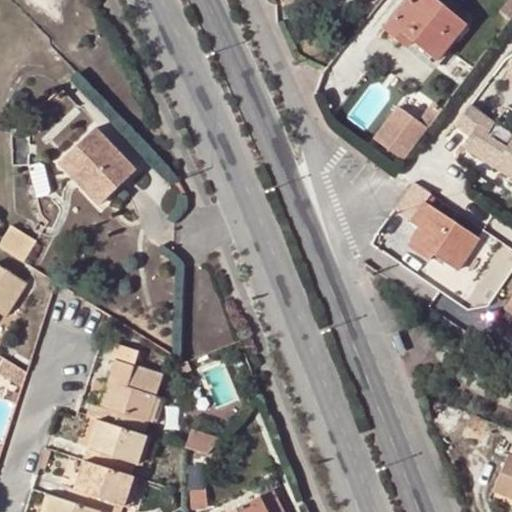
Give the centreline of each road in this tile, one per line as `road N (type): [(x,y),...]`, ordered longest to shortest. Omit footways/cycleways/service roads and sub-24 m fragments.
road 1 (secondary): [(149,0),(362,511)]
road 2 (secondary): [(418,511),(306,235)]
road 3 (secondary): [(306,235),(200,0)]
road 4 (unclassified): [(306,235),(323,168),(250,0)]
road 5 (unknown): [(314,256),(423,169),(511,231)]
road 6 (residential): [(58,343),(0,505)]
